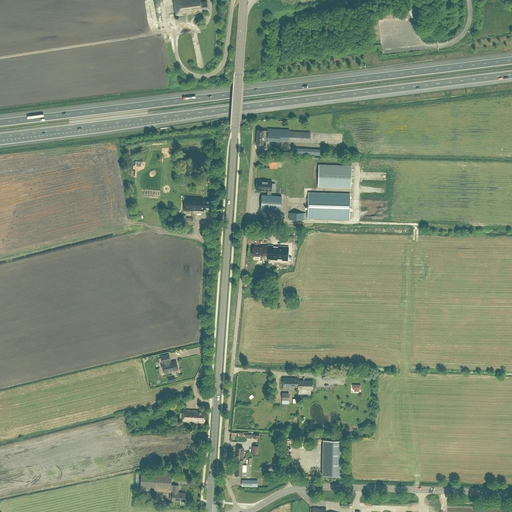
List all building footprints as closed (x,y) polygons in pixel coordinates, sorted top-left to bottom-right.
[(202,12),(208,11),(207,1),(201,2),(200,0),(173,0),(176,16),(202,13),(202,12)] [(309,143),(310,132),(289,131),(289,130),(267,128),(267,131),(257,130),(256,144),(263,144),(263,141),(282,142),(282,140),(288,140),(288,142),(309,143)] [(268,165),(269,165),(269,168),(277,168),(277,166),(277,157),(268,157),(268,165)] [(318,164),(318,171),(318,186),(350,187),(351,165),(318,164)] [(272,181),(257,180),(256,190),(267,191),(267,195),(271,196),(272,181)] [(308,192),(308,198),(307,218),(349,219),(350,193),(308,192)] [(267,195),(261,195),(260,210),(280,211),(281,196),(271,196),(267,195)] [(202,197),(185,196),(184,210),(204,211),(204,209),(209,209),(209,211),(209,212),(211,212),(212,211),(212,210),(213,200),(206,200),(206,199),(202,199),(202,197)] [(253,247),(253,256),(262,256),(262,257),(267,257),(267,259),(287,260),(288,247),(267,246),(262,246),(262,247),(253,247)] [(169,354),(161,356),(162,362),(163,362),(163,364),(162,364),(164,374),(172,372),(172,371),(178,370),(176,361),(170,363),(170,361),(169,354)] [(283,387),(297,387),(298,387),(298,381),(298,378),(283,378),(283,387)] [(313,381),(298,381),(298,387),(297,387),(297,389),(313,389),(313,381)] [(195,421),(205,422),(206,411),(183,410),(183,412),(181,412),(179,413),(179,417),(180,418),(182,418),(182,421),(195,422),(195,421)] [(342,476),(343,441),(323,440),(322,475),(342,476)] [(396,454),(409,453),(409,445),(396,446),(396,454)] [(242,476),(243,459),(236,459),(236,467),(234,467),(234,476),(242,476)] [(173,485),(171,485),(171,476),(171,472),(154,471),(153,475),(141,474),(140,490),(172,492),(172,501),(185,501),(185,493),(177,492),(177,490),(179,490),(179,485),(173,485)]
